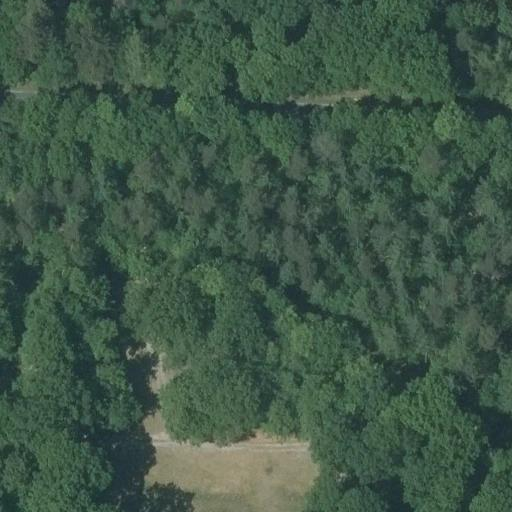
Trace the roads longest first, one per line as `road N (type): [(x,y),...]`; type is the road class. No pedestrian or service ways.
road 1 (primary): [(511,109),(0,90)]
road 2 (track): [(0,430),(310,435),(397,511)]
